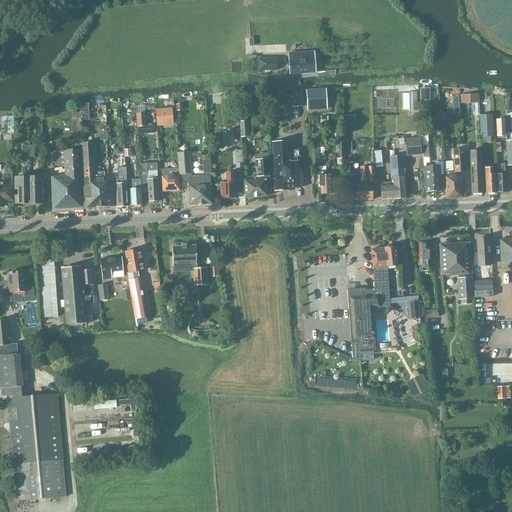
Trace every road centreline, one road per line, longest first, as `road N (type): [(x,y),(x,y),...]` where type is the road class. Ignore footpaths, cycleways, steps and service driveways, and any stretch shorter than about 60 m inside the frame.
road 1 (tertiary): [(215,218),(511,204)]
road 2 (track): [(0,283),(26,361),(64,391),(68,511)]
road 3 (tertiary): [(215,218),(0,228)]
